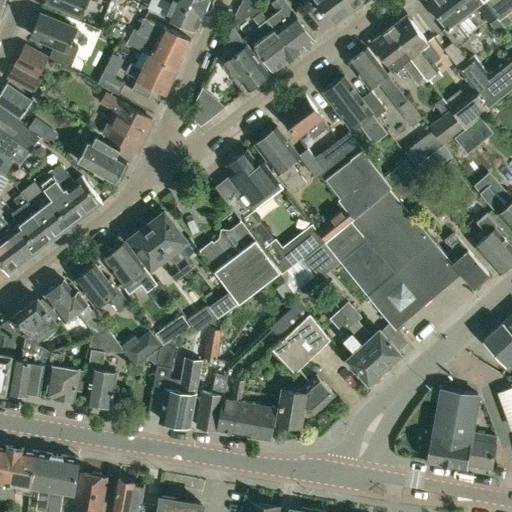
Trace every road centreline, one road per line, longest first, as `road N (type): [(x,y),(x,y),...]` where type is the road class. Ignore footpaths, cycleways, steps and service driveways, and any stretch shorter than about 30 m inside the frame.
road 1 (unclassified): [(354,479),(0,423)]
road 2 (residential): [(151,176),(374,11),(401,0)]
road 3 (unclassified): [(354,479),(379,413),(511,286)]
road 4 (residential): [(0,298),(151,176)]
road 5 (residential): [(151,176),(223,0)]
road 6 (unclassified): [(511,501),(354,479)]
